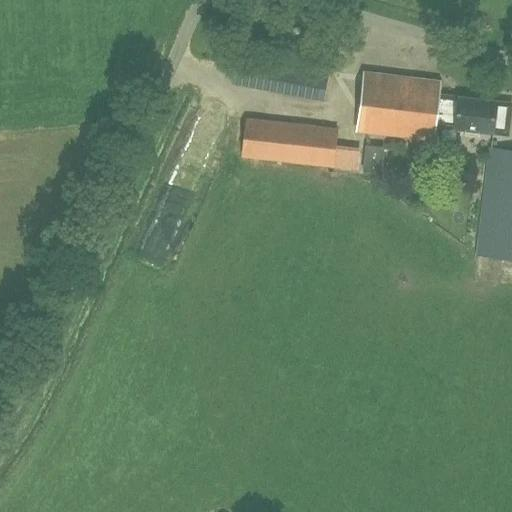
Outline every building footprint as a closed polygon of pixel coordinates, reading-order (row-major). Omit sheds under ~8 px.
[(239,44),(231,84),(322,101),(329,61),(239,44)] [(432,142),(434,126),(506,134),(509,110),(504,110),(504,111),(495,110),(496,102),(437,95),(439,83),(363,74),(356,133),(432,142)] [(242,157),(332,167),(337,129),(246,119),(242,157)] [(360,144),(359,158),(380,161),(381,146),(360,144)] [(511,151),(489,149),(476,255),(511,259),(511,151)]
